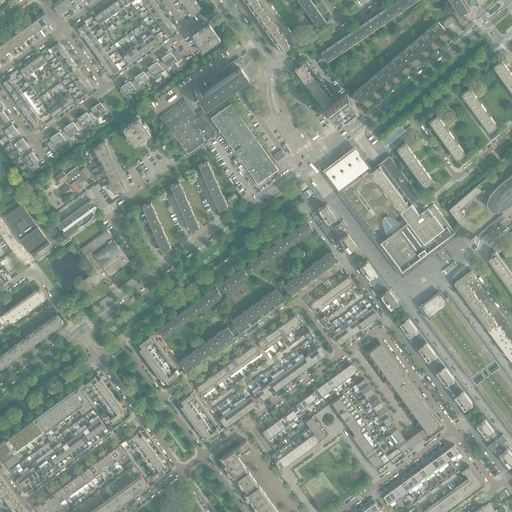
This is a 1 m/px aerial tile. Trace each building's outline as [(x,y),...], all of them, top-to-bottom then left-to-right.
[(73,7),(67,0),(62,0),(62,1),(68,9),(70,7),(71,9),(73,7)] [(125,6),(121,0),(116,0),(115,1),(121,9),(125,6)] [(148,9),(156,4),(153,0),(152,0),(145,5),(148,9)] [(184,9),(194,2),(192,0),(187,0),(183,3),(184,5),(182,6),(184,9)] [(266,10),(258,0),(252,0),(245,5),(246,5),(247,4),(255,15),(254,16),(255,18),(266,10)] [(400,10),(411,3),(408,0),(397,0),(395,2),(400,10)] [(449,0),(459,15),(462,14),(465,12),(465,13),(468,11),(465,5),(464,5),(462,2),(463,2),(461,0),(449,0)] [(68,9),(62,1),(58,4),(65,13),(67,12),(66,10),(68,9)] [(121,9),(115,1),(111,4),(117,12),(121,9)] [(319,11),(315,6),(311,1),(303,7),(311,17),(319,11)] [(189,12),(197,6),(194,2),(184,9),(186,11),(187,10),(189,12)] [(390,17),(400,10),(395,2),(384,9),(390,17)] [(65,13),(58,4),(53,7),(59,15),(61,13),(62,15),(65,13)] [(117,12),(111,4),(107,7),(113,15),(117,21),(120,18),(116,12),(117,12)] [(151,14),(159,8),(156,4),(148,9),(151,14)] [(190,17),(200,10),(197,6),(189,12),(190,13),(188,15),(190,17)] [(113,15),(107,7),(103,10),(108,18),(113,15)] [(154,18),(162,12),(159,8),(151,14),(154,18)] [(379,25),(390,17),(384,9),(374,17),(379,25)] [(108,18),(103,10),(99,13),(104,21),(108,18)] [(275,24),(266,10),(255,18),(255,19),(256,18),(264,29),(263,30),(264,32),(275,24)] [(326,22),(322,17),(319,11),(311,17),(318,28),(326,22)] [(157,22),(165,16),(162,12),(154,18),(157,22)] [(51,21),(45,13),(41,16),(48,26),(50,24),(49,22),(51,21)] [(104,21),(99,13),(94,16),(100,24),(104,21)] [(48,26),(41,16),(37,19),(42,27),(44,26),(45,27),(48,26)] [(160,26),(168,21),(165,16),(157,22),(160,26)] [(368,32),(379,25),(374,17),(363,24),(368,32)] [(42,27),(37,19),(32,22),(39,32),(42,30),(41,28),(42,27)] [(88,27),(84,21),(79,25),(81,26),(77,28),(80,32),(88,27)] [(163,30),(171,25),(168,21),(160,26),(163,30)] [(434,37),(443,30),(444,29),(438,21),(428,30),(434,37)] [(39,32),(32,22),(28,25),(34,33),(36,32),(37,33),(39,32)] [(220,39),(209,24),(192,36),(203,50),(220,39)] [(285,37),(275,24),(264,32),(265,32),(266,31),(274,42),(273,43),(274,45),(275,44),(285,37)] [(358,39),(368,32),(363,24),(352,31),(358,39)] [(34,33),(28,25),(24,28),(31,38),(34,36),(32,34),(34,33)] [(171,31),(174,29),(171,25),(163,30),(167,36),(172,33),(171,31)] [(83,37),(91,31),(88,27),(80,32),(83,37)] [(31,38),(24,28),(20,31),(26,39),(27,38),(29,39),(31,38)] [(424,46),(431,40),(434,37),(428,30),(418,39),(424,46)] [(26,39),(20,31),(16,34),(23,44),(25,42),(24,40),(26,39)] [(86,41),(94,35),(91,31),(83,37),(86,41)] [(347,46),(358,39),(352,31),(342,39),(347,46)] [(157,41),(151,33),(147,36),(153,44),(157,41)] [(23,44),(16,34),(12,37),(17,45),(19,43),(20,45),(23,44)] [(89,45),(97,39),(94,35),(86,41),(89,45)] [(153,44),(147,36),(143,39),(148,47),(153,44)] [(17,45),(12,37),(8,40),(15,49),(17,48),(16,46),(17,45)] [(291,46),(285,37),(275,44),(281,53),(282,52),(289,47),(291,46)] [(92,49),(100,44),(97,39),(89,45),(92,49)] [(148,47),(143,39),(139,42),(144,50),(148,47)] [(336,54),(347,46),(342,39),(331,46),(336,54)] [(413,56),(424,46),(418,39),(407,48),(413,56)] [(15,49),(8,40),(3,43),(9,51),(11,49),(12,51),(15,49)] [(53,52),(61,46),(58,42),(55,45),(54,43),(49,46),(53,52)] [(144,50),(139,42),(134,45),(140,53),(144,50)] [(9,51),(3,43),(0,45),(0,46),(6,55),(9,54),(7,52),(9,51)] [(95,53),(103,48),(100,44),(92,49),(95,53)] [(140,53),(134,45),(130,48),(136,56),(140,53)] [(56,56),(64,51),(61,46),(53,52),(56,56)] [(326,61),(336,54),(331,46),(320,53),(318,55),(322,61),(325,59),(326,61)] [(98,58),(106,52),(103,48),(95,53),(98,58)] [(136,56),(130,48),(126,51),(132,59),(136,56)] [(402,65),(413,56),(407,48),(395,58),(400,64),(402,65)] [(182,58),(177,50),(176,50),(172,53),(170,51),(166,55),(173,64),(182,58)] [(59,60),(67,55),(64,51),(56,56),(59,60)] [(132,59),(126,51),(122,54),(127,62),(132,59)] [(101,62),(109,56),(106,52),(98,58),(101,62)] [(46,62),(41,55),(41,54),(37,57),(42,65),(46,62)] [(62,65),(70,59),(67,55),(59,60),(62,65)] [(173,64),(166,55),(161,58),(163,60),(160,62),(167,70),(168,70),(167,69),(173,64)] [(104,66),(112,60),(109,56),(101,62),(104,66)] [(42,65),(37,57),(33,60),(38,68),(42,65)] [(238,58),(227,66),(233,74),(241,68),(244,66),(238,58)] [(390,75),(397,70),(402,65),(400,64),(395,58),(384,68),(390,75)] [(65,69),(73,63),(70,59),(62,65),(60,66),(63,70),(65,69)] [(511,73),(502,60),(503,60),(503,59),(501,61),(500,60),(498,62),(499,62),(494,66),(503,79),(511,73)] [(38,68),(33,60),(28,63),(34,71),(38,68)] [(107,70),(115,65),(112,60),(104,66),(107,70)] [(167,70),(160,62),(158,63),(157,61),(152,64),(159,74),(165,70),(166,71),(167,70)] [(335,100),(320,80),(305,61),(301,64),(301,63),(292,69),(296,73),(298,75),(300,78),(300,79),(307,88),(308,88),(311,91),(311,93),(317,102),(318,101),(320,104),(320,105),(323,109),(324,109),(335,100)] [(34,71),(28,63),(24,66),(30,74),(34,71)] [(68,73),(76,67),(73,63),(65,69),(68,73)] [(159,74),(152,64),(148,68),(149,70),(147,71),(152,79),(159,74)] [(119,70),(115,65),(107,70),(110,74),(114,72),(115,74),(119,70)] [(30,74),(24,66),(20,70),(25,77),(30,74)] [(233,74),(227,66),(224,68),(229,76),(233,74)] [(71,77),(79,72),(76,67),(68,73),(71,77)] [(204,108),(237,85),(246,78),(247,77),(241,68),(233,74),(229,76),(226,78),(218,85),(216,82),(205,90),(207,92),(203,95),(197,99),(204,108)] [(229,76),(224,68),(221,70),(221,71),(226,78),(229,76)] [(378,85),(390,75),(384,68),(372,78),(378,85)] [(152,79),(147,71),(145,73),(143,71),(139,74),(146,84),(152,79)] [(74,81),(82,76),(79,72),(71,77),(74,81)] [(511,73),(503,79),(511,90),(511,73)] [(146,84),(139,74),(134,77),(135,79),(133,81),(139,90),(140,89),(140,88),(146,84)] [(14,81),(9,75),(5,78),(6,80),(3,82),(6,86),(14,81)] [(77,86),(85,80),(82,76),(74,81),(77,86)] [(369,94),(378,85),(372,78),(362,86),(369,94)] [(80,90),(88,84),(85,80),(77,86),(80,90)] [(9,90),(17,85),(14,81),(6,86),(9,90)] [(139,90),(133,81),(131,83),(129,81),(125,84),(132,94),(138,90),(139,90)] [(88,91),(91,88),(88,84),(80,90),(84,95),(89,92),(88,91)] [(132,94),(125,84),(120,87),(122,89),(119,91),(125,99),(132,94)] [(12,95),(20,89),(17,85),(9,90),(12,95)] [(359,102),(369,94),(362,86),(353,95),(352,95),(359,102)] [(479,101),(472,91),(470,88),(471,88),(470,87),(465,91),(465,90),(463,92),(461,94),(462,94),(472,106),(479,101)] [(15,99),(23,93),(20,89),(12,95),(15,99)] [(203,95),(199,89),(195,91),(197,95),(193,97),(194,98),(195,98),(196,100),(197,99),(203,95)] [(334,123),(356,107),(346,92),(324,109),(334,123)] [(18,103),(26,97),(23,93),(15,99),(18,103)] [(74,101),(68,93),(64,96),(69,104),(74,101)] [(69,104),(64,96),(60,99),(65,107),(69,104)] [(21,107),(29,102),(26,97),(18,103),(21,107)] [(65,107),(60,99),(56,102),(61,110),(65,107)] [(24,111),(32,106),(31,105),(33,104),(31,100),(29,102),(21,107),(24,111)] [(189,118),(194,114),(185,101),(175,108),(174,107),(164,114),(165,115),(162,118),(171,131),(189,118)] [(489,113),(479,101),(472,106),(481,119),(489,113)] [(61,110),(56,102),(51,105),(57,113),(61,110)] [(109,110),(104,102),(101,104),(100,102),(95,105),(102,115),(109,110)] [(233,106),(231,103),(228,105),(224,108),(229,116),(236,111),(233,106)] [(57,113),(51,105),(47,108),(53,116),(57,113)] [(102,115),(95,105),(91,108),(92,110),(90,112),(96,120),(102,115)] [(27,116),(35,110),(32,106),(24,111),(27,116)] [(226,126),(240,116),(236,111),(229,116),(224,108),(211,117),(219,129),(225,125),(226,126)] [(30,120),(38,114),(35,110),(27,116),(30,120)] [(211,127),(199,111),(194,114),(189,118),(200,135),(211,127)] [(96,120),(90,112),(88,114),(86,112),(82,115),(89,125),(96,120)] [(498,126),(489,113),(481,119),(490,132),(489,132),(490,132),(491,131),(492,132),(494,130),(493,130),(498,126),(498,125),(498,126)] [(33,124),(41,118),(38,114),(30,120),(33,124)] [(9,123),(7,121),(9,119),(6,115),(0,119),(0,127),(0,128),(0,129),(9,123)] [(89,125),(82,115),(77,118),(79,120),(76,122),(82,130),(89,125)] [(447,128),(438,115),(439,115),(438,115),(433,118),(431,119),(431,120),(429,121),(430,122),(430,121),(439,134),(447,128)] [(227,140),(247,126),(240,116),(226,126),(225,125),(219,129),(227,140)] [(45,124),(41,118),(33,124),(36,128),(39,126),(40,127),(45,124)] [(189,118),(171,131),(174,134),(172,135),(182,148),(183,147),(195,138),(200,145),(204,142),(205,142),(200,135),(189,118)] [(150,133),(140,119),(138,119),(124,129),(124,130),(134,145),(135,145),(150,134),(150,133)] [(82,130),(76,122),(74,124),(73,121),(68,125),(75,135),(82,130)] [(6,136),(16,129),(12,124),(10,125),(9,123),(0,129),(1,130),(2,130),(6,136)] [(75,135),(68,125),(63,128),(65,130),(63,132),(68,139),(75,135)] [(381,141),(385,147),(405,130),(403,127),(401,125),(381,141)] [(259,143),(247,126),(227,140),(239,157),(259,143)] [(214,135),(216,134),(211,127),(200,135),(205,142),(214,135)] [(318,134),(312,127),(307,131),(312,138),(318,134)] [(457,141),(447,128),(439,134),(449,147),(457,141)] [(18,137),(17,135),(19,133),(16,129),(6,136),(10,142),(9,142),(10,143),(18,137)] [(68,139),(63,132),(60,133),(59,131),(54,135),(61,144),(68,139)] [(61,144),(54,135),(50,138),(51,140),(46,143),(52,151),(61,144)] [(16,149),(25,142),(22,138),(20,139),(18,137),(10,143),(11,144),(11,143),(16,149)] [(188,154),(200,145),(195,138),(183,147),(188,154)] [(100,146),(94,149),(99,160),(100,159),(103,165),(105,171),(108,176),(110,182),(109,183),(114,194),(119,191),(120,194),(127,191),(123,183),(122,180),(121,180),(120,178),(118,175),(117,172),(116,169),(115,167),(113,163),(112,161),(111,158),(110,155),(108,152),(110,152),(108,149),(105,141),(99,144),(100,146)] [(379,143),(374,145),(362,154),(355,144),(351,146),(321,169),(328,180),(323,184),(411,301),(447,273),(444,269),(442,270),(441,269),(428,251),(407,223),(408,222),(369,171),(373,169),(377,166),(379,164),(379,163),(379,162),(380,162),(381,161),(379,159),(381,158),(385,147),(383,144),(381,141),(381,142),(380,142),(379,143)] [(466,153),(460,145),(457,141),(449,147),(458,159),(457,160),(459,159),(460,159),(462,158),(461,157),(466,153)] [(27,148),(29,147),(25,142),(16,149),(20,155),(19,156),(20,157),(28,150),(27,148)] [(415,156),(406,143),(407,142),(406,142),(404,143),(402,144),(402,145),(397,149),(398,149),(407,161),(415,156)] [(244,163),(264,149),(259,143),(239,157),(244,163)] [(282,146),(287,154),(290,152),(289,151),(290,150),(286,143),(282,146)] [(277,169),(264,149),(244,163),(253,176),(260,171),(265,178),(277,169)] [(285,155),(281,149),(273,155),(278,160),(285,155)] [(25,163),(35,156),(32,151),(30,153),(28,150),(20,157),(20,158),(21,157),(25,163)] [(480,239),(511,212),(511,157),(508,154),(502,159),(508,166),(488,183),(485,179),(449,209),(462,227),(468,223),(459,210),(483,190),(489,197),(488,198),(488,200),(488,202),(488,204),(489,206),(490,207),(491,209),(493,210),(495,210),(497,211),(498,211),(500,210),(501,210),(503,213),(500,216),(476,235),(480,239)] [(40,166),(36,162),(38,160),(35,156),(25,163),(30,169),(29,169),(30,170),(32,172),(40,167),(40,166)] [(373,169),(369,171),(408,222),(407,223),(428,251),(455,231),(434,203),(432,200),(430,198),(430,197),(429,197),(421,196),(402,171),(401,170),(390,156),(382,161),(379,164),(377,166),(373,169)] [(425,168),(419,161),(415,156),(407,161),(417,174),(425,168)] [(220,191),(214,177),(207,161),(198,165),(202,174),(203,177),(206,184),(210,192),(209,192),(212,199),(213,199),(214,201),(218,210),(227,206),(220,191)] [(80,184),(92,175),(83,162),(65,175),(63,171),(56,176),(61,183),(65,180),(68,184),(61,189),(66,197),(74,190),(75,192),(82,187),(80,184)] [(434,181),(430,176),(425,168),(417,174),(426,187),(425,187),(430,184),(431,184),(433,183),(432,182),(434,181),(434,180),(434,181)] [(265,178),(260,171),(253,176),(257,183),(265,178)] [(192,212),(185,197),(186,197),(179,182),(170,186),(174,195),(175,197),(174,198),(178,205),(178,204),(182,212),(181,213),(184,220),(185,219),(186,222),(190,231),(199,227),(192,212)] [(90,219),(91,217),(92,215),(93,213),(95,211),(95,209),(96,207),(96,206),(96,205),(95,206),(95,205),(91,199),(57,224),(61,229),(62,228),(64,230),(62,231),(66,236),(79,227),(78,226),(82,223),(82,225),(85,223),(87,222),(88,220),(90,219)] [(164,232),(157,218),(151,202),(142,206),(146,215),(147,218),(146,218),(149,225),(150,225),(153,233),(156,240),(157,240),(158,243),(162,252),(171,248),(164,232)] [(50,243),(23,205),(22,204),(4,216),(11,225),(15,230),(14,230),(23,243),(23,242),(27,248),(32,255),(50,243)] [(339,222),(335,216),(332,212),(328,207),(329,207),(327,204),(326,205),(326,204),(325,205),(325,204),(322,206),(322,207),(311,215),(325,233),(339,222)] [(312,227),(307,220),(296,228),(302,235),(312,227)] [(336,241),(347,233),(339,222),(325,233),(332,244),(336,241)] [(289,244),(302,235),(296,228),(284,237),(289,244)] [(102,280),(129,260),(107,230),(80,249),(96,271),(74,287),(80,295),(102,280)] [(356,245),(353,240),(353,241),(351,238),(351,237),(348,233),(347,234),(347,233),(336,241),(346,254),(353,248),(353,249),(356,247),(356,246),(356,245)] [(277,253),(289,244),(284,237),(271,246),(277,253)] [(264,263),(277,253),(271,246),(259,255),(264,263)] [(337,259),(331,251),(320,259),(326,267),(337,259)] [(511,273),(496,251),(490,255),(492,257),(489,259),(490,260),(490,259),(494,265),(511,289),(511,273)] [(264,263),(259,255),(248,263),(253,270),(264,263)] [(326,267),(320,259),(310,267),(316,274),(326,267)] [(372,267),(371,266),(371,265),(368,261),(367,261),(366,261),(366,260),(363,262),(363,263),(359,266),(363,272),(362,272),(363,273),(372,267)] [(457,264),(454,261),(443,270),(446,274),(457,264)] [(248,274),(242,267),(232,274),(237,282),(248,274)] [(303,284),(316,274),(310,267),(297,276),(303,284)] [(376,273),(376,272),(373,268),(372,267),(363,273),(364,274),(368,279),(376,273)] [(484,290),(477,281),(477,280),(479,279),(472,270),(470,268),(451,282),(467,303),(484,290)] [(383,282),(376,273),(368,279),(376,290),(385,284),(383,282)] [(237,282),(232,274),(221,282),(227,290),(237,282)] [(355,283),(349,275),(345,278),(351,286),(355,283)] [(303,284),(297,276),(283,286),(289,294),(303,284)] [(351,286),(345,278),(341,281),(347,289),(351,286)] [(347,289),(341,281),(337,283),(343,292),(347,289)] [(343,292),(337,283),(333,286),(339,295),(343,292)] [(389,290),(385,285),(385,284),(376,290),(381,296),(389,290)] [(221,294),(216,286),(205,294),(211,302),(221,294)] [(339,295),(333,286),(329,289),(335,298),(339,295)] [(0,330),(46,298),(39,288),(37,290),(36,289),(33,291),(30,293),(27,295),(25,297),(22,298),(20,301),(17,302),(14,305),(11,306),(9,308),(6,310),(3,312),(1,314),(0,312),(0,330)] [(266,308),(282,296),(276,288),(261,300),(266,308)] [(335,298),(329,289),(325,292),(332,301),(335,298)] [(398,301),(389,290),(381,296),(390,308),(394,305),(394,306),(397,303),(398,302),(397,302),(398,301)] [(494,303),(484,290),(467,303),(477,316),(494,303)] [(332,301),(325,292),(321,295),(328,304),(332,301)] [(198,311),(211,302),(205,294),(192,303),(198,311)] [(459,311),(448,296),(444,299),(440,294),(430,302),(437,311),(439,309),(445,317),(447,320),(459,311)] [(328,304),(321,295),(317,298),(324,306),(328,304)] [(324,306),(317,298),(315,299),(314,300),(313,301),(320,309),(324,306)] [(253,317),(266,308),(261,300),(248,309),(253,317)] [(320,309),(313,301),(312,302),(309,303),(310,305),(312,308),(313,308),(316,312),(320,309)] [(437,311),(430,302),(423,306),(427,311),(427,312),(426,312),(429,316),(437,311)] [(185,320),(198,311),(192,303),(180,312),(185,320)] [(504,317),(494,303),(477,316),(487,329),(504,317)] [(378,316),(371,305),(367,308),(368,310),(374,319),(378,316)] [(237,329),(253,317),(248,309),(232,321),(237,329)] [(432,327),(445,317),(439,309),(437,311),(429,316),(426,312),(423,315),(432,327)] [(374,319),(368,310),(364,313),(370,321),(374,319)] [(459,325),(466,320),(459,311),(447,320),(452,326),(454,329),(459,325)] [(173,329),(185,320),(180,312),(167,321),(173,329)] [(303,322),(298,315),(298,314),(296,313),(294,314),(294,315),(293,316),(292,316),(299,325),(303,322)] [(370,321),(364,313),(360,316),(366,324),(370,321)] [(63,322),(58,314),(44,324),(50,332),(63,322)] [(331,323),(330,322),(327,318),(328,317),(327,315),(325,316),(324,315),(320,318),(325,325),(327,327),(329,330),(333,327),(332,326),(334,325),(332,322),(331,323)] [(299,325),(292,316),(289,319),(295,327),(299,325)] [(366,324),(360,316),(356,318),(363,327),(366,324)] [(433,349),(413,322),(410,317),(409,318),(409,317),(408,318),(407,317),(401,322),(401,323),(398,325),(411,341),(419,352),(421,350),(425,355),(422,357),(426,362),(429,360),(437,354),(436,354),(437,353),(434,349),(433,349)] [(452,326),(447,320),(445,317),(432,327),(441,339),(448,333),(446,330),(452,326)] [(502,328),(509,323),(504,317),(487,329),(491,335),(497,330),(501,327),(502,328)] [(363,327),(356,318),(352,321),(359,330),(363,327)] [(295,327),(289,319),(285,321),(291,330),(295,327)] [(471,326),(466,320),(459,325),(464,331),(471,326)] [(162,337),(173,329),(167,321),(157,329),(162,337)] [(291,330),(285,321),(281,324),(287,333),(291,330)] [(359,330),(352,321),(348,324),(355,333),(359,330)] [(511,343),(511,327),(509,323),(502,328),(501,327),(497,330),(499,332),(492,337),(501,348),(507,344),(509,346),(511,343)] [(50,332),(44,324),(32,333),(37,341),(50,332)] [(287,333),(281,324),(277,327),(283,336),(287,333)] [(355,333),(348,324),(344,327),(351,336),(355,333)] [(463,341),(475,332),(471,326),(464,331),(459,325),(454,329),(463,341)] [(463,341),(454,329),(452,326),(446,330),(448,333),(441,339),(450,351),(463,341)] [(219,344),(233,334),(227,327),(214,336),(219,344)] [(283,336),(277,327),(273,330),(279,339),(283,336)] [(351,336),(344,327),(340,330),(347,339),(351,336)] [(279,339),(273,330),(269,333),(275,342),(279,339)] [(314,337),(311,333),(309,330),(305,333),(305,334),(309,339),(309,340),(314,337)] [(347,339),(340,330),(336,333),(343,341),(347,339)] [(467,347),(476,341),(479,338),(475,332),(463,341),(467,347)] [(37,341),(32,333),(19,343),(24,351),(37,341)] [(275,342),(269,333),(265,336),(272,345),(275,342)] [(343,341),(336,333),(333,335),(338,343),(339,344),(343,341)] [(148,343),(154,338),(151,334),(144,339),(147,343),(148,342),(148,343)] [(206,354),(219,344),(214,336),(201,346),(206,354)] [(272,345),(265,336),(261,339),(268,347),(272,345)] [(484,344),(479,338),(476,341),(480,347),(484,344)] [(139,349),(147,343),(144,339),(136,345),(139,349)] [(268,347),(261,339),(257,342),(264,350),(268,347)] [(455,357),(467,347),(463,341),(450,351),(455,357)] [(476,359),(478,358),(482,355),(485,352),(488,350),(484,344),(480,347),(476,341),(467,347),(472,353),(476,359)] [(152,348),(148,343),(148,342),(147,343),(139,349),(143,354),(152,348)] [(439,424),(415,390),(380,342),(367,352),(391,386),(392,385),(423,427),(412,434),(405,439),(406,441),(407,441),(410,446),(417,441),(425,435),(425,434),(439,424)] [(24,351),(19,343),(6,352),(12,360),(24,351)] [(261,352),(254,343),(251,346),(257,355),(261,352)] [(506,356),(511,351),(511,343),(509,346),(502,350),(506,356)] [(326,354),(323,349),(323,350),(320,345),(316,348),(322,357),(326,354)] [(206,354),(201,346),(190,354),(196,361),(206,354)] [(257,355),(251,346),(247,349),(253,358),(257,355)] [(459,363),(472,353),(467,347),(455,357),(459,363)] [(147,359),(156,353),(152,348),(143,354),(147,359)] [(322,357),(316,348),(312,351),(318,360),(322,357)] [(253,358),(247,349),(243,352),(249,361),(253,358)] [(318,360),(312,351),(308,354),(314,362),(318,360)] [(0,368),(12,360),(6,352),(0,356),(0,368)] [(249,361),(243,352),(239,355),(245,364),(249,361)] [(492,361),(485,352),(482,355),(487,361),(486,362),(488,364),(492,361)] [(150,364),(159,358),(156,353),(147,359),(150,364)] [(464,369),(475,360),(476,359),(472,353),(459,363),(464,369)] [(196,361),(190,354),(179,362),(185,369),(196,361)] [(314,362),(308,354),(304,356),(310,365),(314,362)] [(445,366),(437,354),(429,360),(437,372),(445,366)] [(245,364),(239,355),(235,358),(241,366),(245,364)] [(487,361),(482,355),(478,358),(484,367),(488,364),(486,362),(487,361)] [(310,365),(304,356),(300,359),(306,368),(310,365)] [(154,370),(163,363),(159,358),(150,364),(154,370)] [(241,366),(235,358),(231,361),(237,369),(241,366)] [(478,358),(476,359),(475,360),(481,369),(484,367),(478,358)] [(306,368),(300,359),(296,362),(302,371),(306,368)] [(481,369),(475,360),(464,369),(469,375),(469,374),(470,374),(474,375),(481,369)] [(237,369),(231,361),(227,363),(233,372),(237,369)] [(302,371),(296,362),(292,365),(299,374),(302,371)] [(358,370),(353,362),(352,362),(348,365),(354,373),(358,370)] [(158,375),(167,368),(163,363),(154,370),(158,375)] [(233,372),(227,363),(223,366),(230,375),(233,372)] [(299,374),(292,365),(288,368),(295,377),(299,374)] [(354,373),(348,365),(343,369),(349,377),(354,373)] [(230,375),(223,366),(219,369),(226,378),(230,375)] [(468,394),(465,390),(464,391),(455,378),(455,377),(452,373),(451,373),(449,371),(450,370),(449,369),(448,370),(445,366),(437,372),(447,384),(444,386),(457,403),(459,402),(461,404),(465,409),(470,406),(473,404),(473,403),(474,402),(470,397),(469,398),(468,395),(468,394)] [(171,373),(167,368),(158,375),(162,380),(169,374),(171,373)] [(295,377),(288,368),(284,371),(291,379),(295,377)] [(493,379),(504,371),(502,368),(501,369),(497,368),(489,374),(493,379)] [(173,378),(180,373),(177,369),(171,373),(169,374),(173,378)] [(226,378),(219,369),(215,372),(222,381),(226,378)] [(349,377),(343,369),(339,372),(345,380),(349,377)] [(291,379),(284,371),(280,374),(287,382),(291,379)] [(506,384),(511,381),(504,371),(493,379),(489,383),(491,386),(495,383),(504,395),(510,390),(506,384)] [(222,381),(215,372),(211,375),(218,384),(222,381)] [(345,380),(339,372),(335,375),(341,383),(345,380)] [(93,383),(100,377),(97,373),(90,379),(93,383)] [(165,384),(173,378),(169,374),(162,380),(165,384)] [(287,382),(280,374),(276,376),(283,385),(287,382)] [(493,379),(489,374),(485,378),(489,383),(493,379)] [(218,384),(211,375),(207,378),(214,386),(218,384)] [(341,383),(335,375),(330,378),(336,386),(341,383)] [(283,385),(276,376),(273,379),(279,388),(283,385)] [(95,389),(104,382),(100,377),(93,383),(91,384),(92,384),(95,389)] [(214,386),(207,378),(203,381),(210,389),(214,386)] [(336,386),(330,378),(326,381),(332,389),(336,386)] [(360,389),(368,383),(364,378),(356,384),(360,389)] [(491,386),(489,383),(485,378),(479,382),(479,386),(478,386),(482,393),(491,386)] [(82,391),(92,384),(91,384),(93,383),(90,379),(79,387),(82,391)] [(279,388),(273,379),(269,382),(275,391),(279,388)] [(210,389),(203,381),(200,383),(206,392),(210,389)] [(332,389),(326,381),(322,384),(327,393),(332,389)] [(99,394),(108,388),(104,382),(95,389),(99,394)] [(275,391),(269,382),(265,385),(271,394),(275,391)] [(206,392),(200,383),(196,386),(197,388),(202,395),(206,392)] [(363,393),(371,387),(368,383),(360,389),(363,393)] [(511,406),(511,404),(504,395),(495,383),(491,386),(482,393),(496,410),(502,405),(507,411),(511,407),(511,406)] [(327,393),(322,384),(317,388),(323,396),(327,393)] [(271,394),(265,385),(261,388),(267,397),(271,394)] [(366,398),(374,392),(371,387),(363,393),(366,398)] [(45,430),(77,407),(82,415),(92,408),(78,388),(74,390),(36,418),(37,419),(35,420),(34,419),(9,437),(8,436),(5,439),(0,442),(0,456),(9,469),(20,460),(14,452),(13,450),(42,429),(41,428),(43,427),(45,430)] [(101,401),(112,393),(108,388),(99,394),(97,395),(101,401)] [(267,397),(261,388),(257,391),(263,399),(267,397)] [(323,396),(317,388),(313,391),(319,399),(323,396)] [(190,400),(196,395),(193,391),(185,396),(188,400),(189,399),(190,400)] [(263,399),(257,391),(253,393),(260,402),(263,399)] [(319,399),(313,391),(308,394),(314,402),(319,399)] [(369,402),(377,396),(374,392),(366,398),(369,402)] [(107,404),(115,398),(112,393),(101,401),(105,406),(107,405),(107,404)] [(257,404),(249,394),(245,397),(246,398),(253,407),(257,404)] [(314,402),(308,394),(304,397),(310,405),(314,402)] [(181,406),(188,400),(185,396),(178,402),(181,406)] [(334,406),(342,400),(339,396),(331,402),(334,406)] [(372,406),(380,400),(377,396),(369,402),(372,406)] [(310,405),(304,397),(300,400),(306,408),(310,405)] [(110,410),(119,403),(115,398),(107,404),(107,405),(110,410)] [(253,407),(246,398),(242,401),(249,410),(253,407)] [(184,411),(193,404),(190,400),(189,399),(188,400),(181,406),(184,411)] [(306,408),(300,400),(295,404),(301,412),(306,408)] [(336,410),(344,404),(342,400),(334,406),(336,410)] [(375,411),(384,405),(380,400),(372,406),(375,411)] [(249,410),(242,401),(239,404),(245,413),(249,410)] [(114,415),(115,414),(123,408),(119,403),(110,410),(114,415)] [(188,416),(197,410),(193,404),(184,411),(188,416)] [(245,413),(239,404),(235,407),(241,416),(245,413)] [(301,412),(295,404),(291,407),(297,415),(301,412)] [(339,414),(347,408),(344,404),(336,410),(339,414)] [(379,415),(387,409),(384,405),(375,411),(379,415)] [(507,411),(502,405),(496,410),(500,416),(507,411)] [(241,416),(235,407),(231,410),(237,419),(241,416)] [(297,415),(291,407),(286,410),(288,412),(292,418),(297,415)] [(505,422),(511,417),(511,416),(511,407),(507,411),(500,416),(505,422)] [(118,418),(126,412),(123,408),(115,414),(118,418)] [(342,417),(350,412),(347,408),(339,414),(342,417)] [(382,419),(390,413),(387,409),(379,415),(382,419)] [(192,421),(201,415),(197,410),(188,416),(192,421)] [(237,419),(231,410),(227,413),(233,421),(237,419)] [(296,422),(292,418),(288,412),(284,416),(291,426),(296,422)] [(345,421),(353,415),(350,412),(342,417),(345,421)] [(233,421),(227,413),(223,415),(229,424),(233,421)] [(385,424),(393,418),(390,413),(382,419),(385,423),(385,424)] [(108,426),(118,418),(115,414),(114,415),(104,421),(108,426)] [(196,427),(205,420),(201,415),(192,421),(196,427)] [(229,424),(223,415),(219,418),(225,427),(229,424)] [(348,425),(356,419),(353,415),(345,421),(348,425)] [(291,426),(284,416),(279,419),(285,427),(286,429),(291,426)] [(316,423),(311,416),(305,421),(310,428),(316,423)] [(106,427),(99,418),(95,421),(102,430),(106,427)] [(386,429),(394,424),(391,420),(393,418),(385,424),(385,423),(382,425),(386,429)] [(482,431),(490,425),(489,423),(486,419),(485,419),(485,418),(485,419),(484,418),(481,420),(481,421),(475,426),(479,432),(481,430),(482,431)] [(285,427),(279,419),(275,422),(281,430),(285,427)] [(350,429),(359,423),(356,419),(348,425),(350,429)] [(199,432),(208,425),(205,420),(196,427),(199,432)] [(102,430),(95,421),(91,424),(98,433),(102,430)] [(281,430),(275,422),(270,425),(276,433),(281,430)] [(321,429),(316,423),(310,428),(313,433),(314,432),(315,434),(321,429)] [(353,433),(361,427),(359,423),(350,429),(353,433)] [(98,433),(91,424),(87,427),(94,436),(98,433)] [(389,434),(397,428),(394,424),(386,429),(389,434)] [(211,431),(212,430),(208,425),(199,432),(203,437),(211,431)] [(276,433),(270,425),(266,428),(272,436),(276,433)] [(484,439),(495,431),(494,430),(495,430),(492,426),(491,426),(490,425),(482,431),(483,432),(480,434),(484,439)] [(214,435),(221,430),(218,426),(212,430),(211,431),(214,435)] [(83,430),(81,427),(77,430),(79,433),(85,442),(89,439),(83,430)] [(94,436),(87,427),(83,430),(89,439),(94,436)] [(354,438),(362,433),(360,430),(362,428),(361,427),(353,433),(354,433),(351,435),(354,438)] [(272,436),(266,428),(261,432),(267,440),(272,436)] [(390,440),(400,432),(397,428),(389,434),(387,435),(390,440)] [(326,436),(321,429),(315,434),(320,440),(326,436)] [(134,440),(142,434),(139,430),(131,436),(134,440)] [(206,441),(214,435),(211,431),(203,437),(206,441)] [(503,433),(500,436),(496,431),(495,431),(484,439),(489,445),(488,445),(492,450),(493,450),(497,456),(499,454),(508,448),(508,447),(504,442),(507,439),(503,433)] [(320,440),(315,434),(314,432),(313,433),(310,435),(316,443),(320,440)] [(393,444),(403,437),(400,432),(390,440),(393,444)] [(85,442),(79,433),(74,436),(81,445),(85,442)] [(357,442),(365,436),(362,433),(354,438),(357,442)] [(137,446),(146,439),(142,434),(134,440),(133,441),(137,446)] [(316,443),(310,435),(306,438),(312,446),(316,443)] [(81,445),(74,436),(70,439),(77,448),(81,445)] [(124,448),(133,441),(134,440),(131,436),(120,443),(124,448)] [(360,446),(368,440),(365,436),(357,442),(360,446)] [(398,447),(407,441),(406,441),(405,439),(403,437),(393,444),(393,445),(396,443),(398,447)] [(312,446),(306,438),(302,441),(308,449),(312,446)] [(77,448),(70,439),(66,442),(73,451),(77,448)] [(140,451),(149,444),(146,439),(137,446),(140,451)] [(230,451),(219,459),(224,465),(228,471),(232,477),(235,475),(236,477),(234,479),(239,485),(243,491),(245,490),(247,492),(245,494),(249,500),(253,505),(257,511),(303,511),(254,443),(250,446),(249,443),(246,439),(243,442),(241,443),(240,444),(230,451)] [(362,450),(370,444),(368,440),(360,446),(362,450)] [(308,449),(302,441),(298,443),(304,451),(308,449)] [(402,452),(410,446),(407,441),(398,447),(402,452)] [(73,451),(66,442),(62,445),(69,454),(73,451)] [(304,451),(298,443),(294,446),(300,454),(304,451)] [(126,454),(121,447),(119,444),(114,448),(116,450),(121,457),(126,454)] [(142,458),(153,450),(149,444),(140,451),(138,452),(142,458)] [(365,454),(373,448),(370,444),(362,450),(365,454)] [(460,453),(454,444),(450,448),(456,456),(460,453)] [(69,454),(62,445),(58,448),(65,457),(69,454)] [(300,454),(294,446),(290,449),(296,457),(300,454)] [(385,464),(402,452),(398,447),(381,459),(385,464)] [(65,457),(58,448),(54,451),(60,460),(65,457)] [(121,457),(116,450),(114,448),(110,451),(112,453),(117,460),(121,457)] [(368,458),(376,452),(373,448),(365,454),(368,458)] [(456,456),(450,448),(445,451),(450,458),(453,461),(457,458),(456,456)] [(504,461),(511,454),(511,453),(511,452),(511,451),(510,449),(509,448),(508,448),(499,454),(504,461)] [(296,457),(290,449),(287,452),(292,460),(296,457)] [(148,461),(157,455),(153,450),(142,458),(146,463),(148,461)] [(60,460),(54,451),(50,454),(56,463),(60,460)] [(117,460),(112,453),(110,451),(106,454),(107,456),(113,463),(117,460)] [(450,458),(445,451),(441,454),(446,461),(450,458)] [(292,460),(287,452),(283,455),(289,463),(292,460)] [(371,462),(379,456),(376,452),(368,458),(371,462)] [(56,463),(50,454),(46,457),(52,466),(56,463)] [(113,463),(107,456),(106,454),(101,457),(103,460),(108,467),(113,463)] [(446,461),(441,454),(437,457),(443,466),(447,462),(446,461)] [(511,454),(504,461),(505,462),(503,463),(507,468),(511,464),(511,454)] [(152,466),(161,460),(157,455),(148,461),(152,466)] [(289,463),(283,455),(279,458),(285,466),(289,463)] [(385,464),(381,459),(379,456),(371,462),(377,470),(385,464)] [(52,466),(46,457),(41,460),(48,469),(52,466)] [(108,467),(103,460),(101,457),(97,460),(99,463),(104,470),(108,467)] [(443,466),(437,457),(432,460),(437,467),(437,468),(438,469),(443,466)] [(285,466),(279,458),(274,461),(280,469),(285,466)] [(48,469),(41,460),(37,463),(44,472),(48,469)] [(104,470),(99,463),(97,460),(93,464),(94,466),(99,473),(104,470)] [(156,472),(157,471),(164,465),(161,460),(152,466),(155,471),(156,472)] [(437,467),(432,460),(428,464),(433,471),(437,468),(437,467)] [(44,472),(37,463),(33,466),(40,475),(44,472)] [(99,473),(94,466),(93,464),(88,467),(90,469),(95,476),(99,473)] [(433,471),(428,464),(423,467),(430,475),(434,472),(433,471)] [(109,511),(111,511),(110,511),(113,510),(115,508),(117,507),(119,505),(121,503),(123,502),(124,502),(126,500),(128,499),(128,498),(130,497),(132,495),(132,496),(135,494),(139,491),(139,490),(141,489),(143,488),(146,486),(145,486),(148,484),(140,473),(134,465),(133,465),(129,468),(125,471),(120,474),(116,478),(112,481),(107,484),(103,487),(98,490),(94,494),(90,497),(85,500),(81,503),(76,506),(72,509),(68,511),(109,511)] [(160,475),(167,469),(164,465),(157,471),(160,475)] [(444,511),(483,484),(469,465),(463,470),(469,479),(427,509),(426,508),(423,510),(424,511),(444,511)] [(40,475),(33,466),(29,469),(36,478),(40,475)] [(95,476),(90,469),(88,467),(84,470),(86,472),(91,479),(95,476)] [(430,475),(423,467),(419,470),(425,478),(430,475)] [(36,478),(29,469),(25,472),(32,481),(36,478)] [(32,481),(25,472),(23,470),(19,473),(21,475),(27,484),(32,481)] [(91,479),(86,472),(84,470),(80,473),(81,475),(86,483),(91,479)] [(425,478),(419,470),(415,473),(421,482),(422,483),(426,480),(425,479),(425,478)] [(149,483),(160,475),(157,471),(156,472),(155,471),(146,478),(149,483)] [(86,483),(81,475),(80,473),(75,476),(77,479),(82,486),(86,483)] [(421,482),(415,473),(410,476),(416,485),(421,482)] [(27,484),(21,475),(16,479),(23,488),(27,484)] [(82,486),(77,479),(75,476),(71,480),(72,482),(78,489),(82,486)] [(416,485),(410,476),(406,480),(412,488),(416,485)] [(78,489),(72,482),(71,480),(66,483),(68,485),(73,492),(78,489)] [(412,488),(406,480),(402,483),(407,490),(408,491),(412,488)] [(73,492),(68,485),(66,483),(62,486),(64,488),(69,495),(73,492)] [(407,490),(402,483),(397,486),(402,493),(403,493),(407,490)] [(69,495),(64,488),(62,486),(58,489),(59,491),(64,498),(69,495)] [(402,493),(397,486),(393,489),(399,498),(404,494),(403,493),(402,493)] [(64,498),(59,491),(58,489),(53,492),(60,502),(64,498)] [(399,498),(393,489),(389,492),(395,501),(399,498)] [(0,501),(1,502),(10,495),(7,491),(0,496),(0,501)] [(54,511),(53,510),(62,504),(60,502),(53,492),(52,493),(53,495),(50,498),(49,496),(35,505),(40,511),(54,511)] [(395,501),(389,492),(384,496),(390,504),(395,501)] [(4,507),(13,500),(10,495),(1,502),(4,507)] [(7,511),(16,504),(13,500),(4,507),(7,511)] [(381,510),(375,502),(371,505),(375,511),(381,511),(381,510)] [(495,511),(494,510),(495,509),(491,503),(490,502),(489,503),(489,502),(483,506),(483,505),(473,511),(495,511)]
